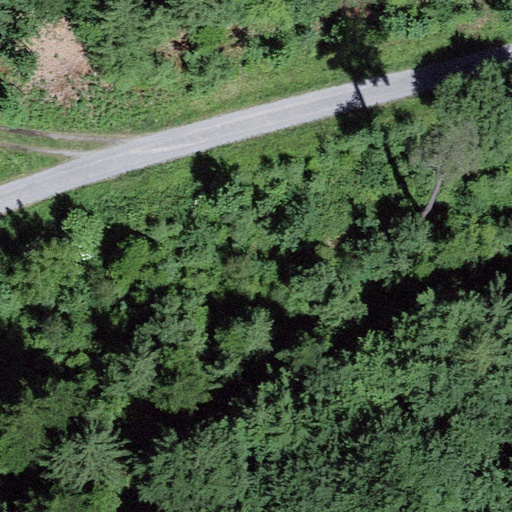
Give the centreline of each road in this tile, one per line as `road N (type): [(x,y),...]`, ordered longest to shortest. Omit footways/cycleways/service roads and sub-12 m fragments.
road 1 (track): [(0,158),(511,31)]
road 2 (track): [(511,231),(27,147)]
